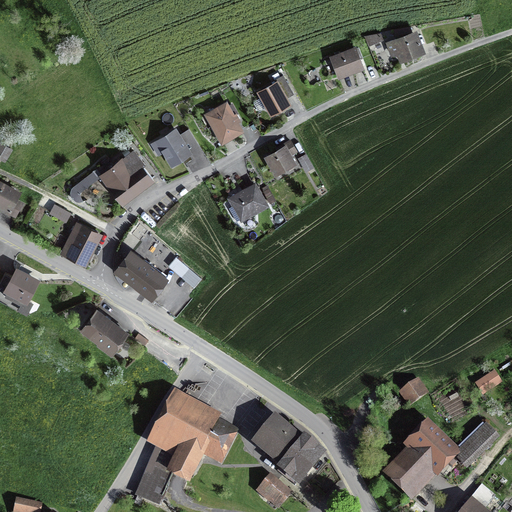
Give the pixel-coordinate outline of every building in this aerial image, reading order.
[(413,34),(386,45),(391,57),(397,54),(401,62),(422,54),(413,34)] [(379,35),(368,39),(373,52),(384,48),(379,35)] [(353,50),(332,59),(339,78),(361,69),(353,50)] [(283,80),(259,94),(271,115),(288,105),(283,98),(290,94),(283,80)] [(226,105),(206,117),(221,143),(241,131),(226,105)] [(179,136),(175,130),(155,143),(160,152),(164,150),(172,164),(190,153),(194,159),(188,163),(192,170),(211,163),(189,129),(179,136)] [(288,148),(265,161),(274,176),(298,163),(293,153),(295,152),(290,142),(286,145),(288,148)] [(12,150),(0,143),(0,157),(6,161),(12,150)] [(80,195),(100,178),(123,207),(155,182),(134,152),(113,169),(109,162),(74,188),(71,193),(73,198),(77,202),(83,202),(80,195)] [(312,168),(306,156),(300,159),(306,171),(312,168)] [(19,195),(0,184),(0,207),(10,213),(19,195)] [(253,187),(230,201),(241,220),(264,207),(253,187)] [(54,204),(50,212),(66,221),(71,212),(54,204)] [(103,233),(76,220),(60,252),(87,265),(103,233)] [(165,280),(132,254),(117,273),(150,299),(165,280)] [(189,268),(181,277),(193,288),(202,278),(189,268)] [(22,274),(19,272),(13,283),(4,279),(0,287),(0,300),(26,314),(31,305),(27,303),(38,282),(22,274)] [(127,335),(99,314),(85,333),(113,354),(127,335)] [(500,382),(494,373),(478,384),(484,393),(500,382)] [(416,380),(402,391),(410,402),(424,391),(416,380)] [(216,422),(173,400),(151,444),(166,451),(153,476),(148,474),(137,494),(144,498),(160,506),(175,475),(182,478),(188,481),(204,449),(221,457),(232,434),(215,425),(216,422)] [(295,433),(276,416),(260,435),(255,440),(273,455),(280,461),(277,466),(288,476),(295,481),(323,449),(314,441),(303,432),(300,436),(295,433)] [(411,446),(387,472),(411,494),(435,469),(438,472),(458,451),(426,421),(407,442),(411,446)] [(494,435),(486,426),(458,451),(466,460),(494,435)] [(288,491),(270,476),(258,490),(276,505),(288,491)] [(471,499),(482,507),(493,494),(481,485),(471,499)] [(144,498),(137,494),(132,505),(140,509),(144,498)] [(488,511),(482,507),(471,499),(460,511),(488,511)] [(39,511),(41,507),(10,500),(7,511),(39,511)]
